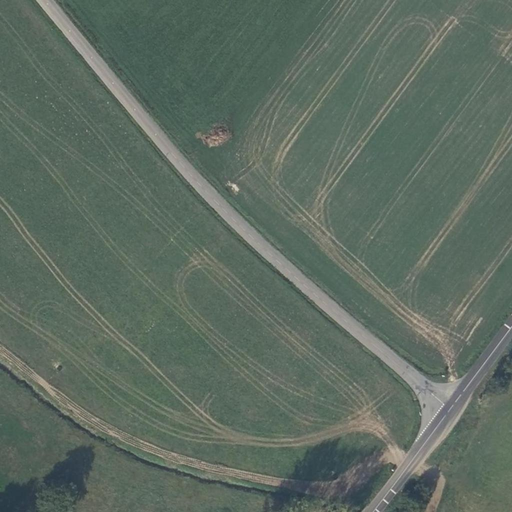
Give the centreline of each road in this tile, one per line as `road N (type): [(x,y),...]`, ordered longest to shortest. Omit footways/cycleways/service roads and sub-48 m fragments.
road 1 (tertiary): [(449,410),(224,212),(46,0)]
road 2 (tertiary): [(375,511),(449,410)]
